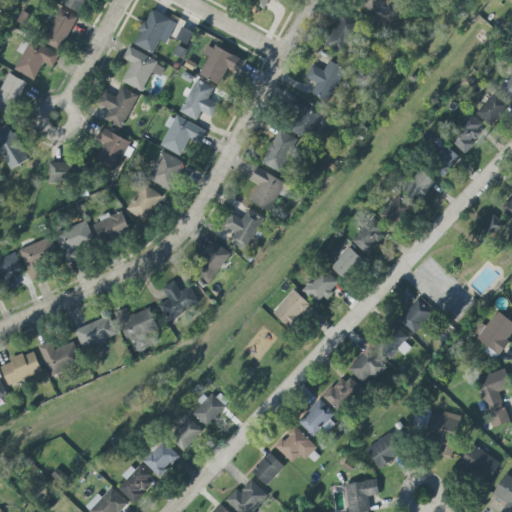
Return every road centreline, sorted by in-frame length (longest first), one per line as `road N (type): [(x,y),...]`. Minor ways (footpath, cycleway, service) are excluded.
road 1 (residential): [(511,144),(167,511)]
road 2 (residential): [(316,0),(182,238),(152,261),(0,329)]
road 3 (residential): [(120,0),(56,124)]
